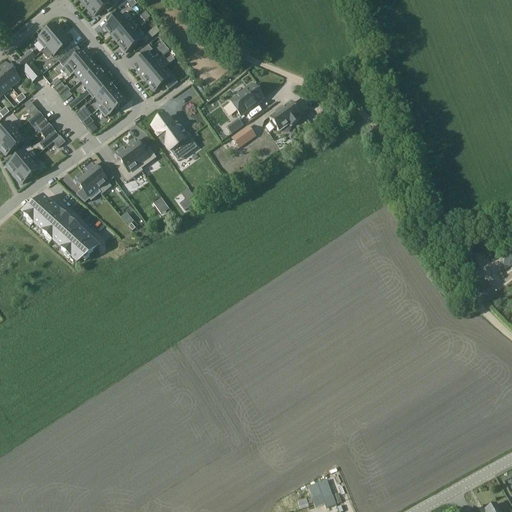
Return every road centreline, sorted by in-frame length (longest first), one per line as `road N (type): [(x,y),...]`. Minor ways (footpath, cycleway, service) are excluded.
road 1 (track): [(188,0),(220,44),(367,117),(435,257),(511,335)]
road 2 (residential): [(0,56),(40,21),(63,13),(137,103),(0,215)]
